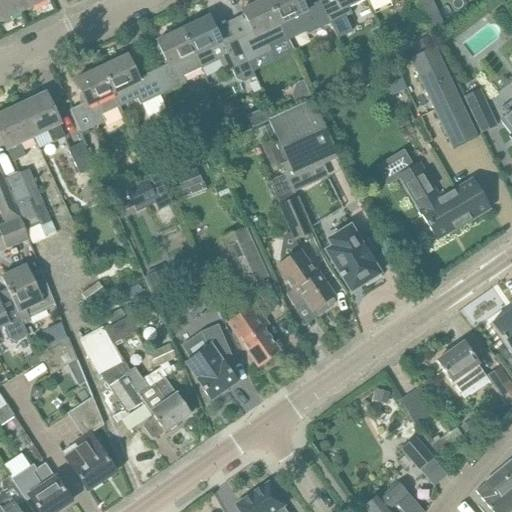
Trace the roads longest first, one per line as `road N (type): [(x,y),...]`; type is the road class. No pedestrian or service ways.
road 1 (tertiary): [(263,429),(511,255)]
road 2 (residential): [(138,0),(0,65)]
road 3 (tertiary): [(144,511),(263,429)]
